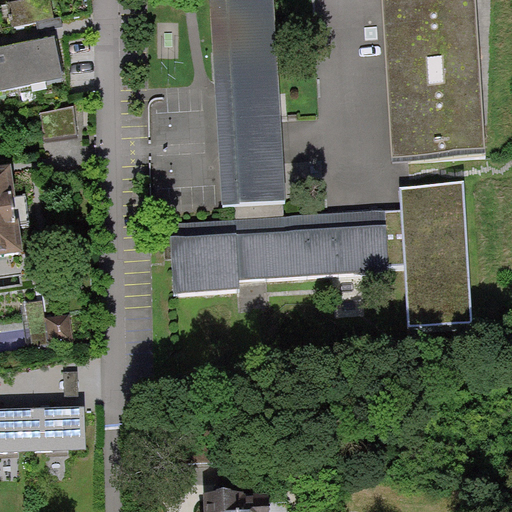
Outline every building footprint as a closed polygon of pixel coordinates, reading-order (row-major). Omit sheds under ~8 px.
[(48,0),(27,0),(8,4),(13,27),(53,19),(48,0)] [(274,0),(209,0),(218,146),(222,205),(236,204),(237,220),(171,224),(175,297),(243,293),(242,284),(389,275),(388,268),(407,267),(411,328),(472,324),(463,183),(399,187),(400,209),(285,216),(284,199),(287,199),(274,0)] [(475,0),(381,0),(392,157),(486,151),(475,0)] [(0,49),(0,97),(68,82),(58,37),(0,49)] [(73,109),(42,115),(46,137),(77,133),(73,109)] [(9,169),(0,169),(0,256),(21,254),(9,169)] [(333,180),(333,204),(372,205),(373,181),(333,180)] [(68,317),(29,324),(34,351),(73,344),(68,317)] [(0,414),(0,455),(85,454),(84,413),(45,414),(0,414)] [(229,428),(190,430),(191,461),(230,460),(229,428)] [(267,494),(207,497),(207,511),(286,511),(287,504),(268,505),(267,494)]
